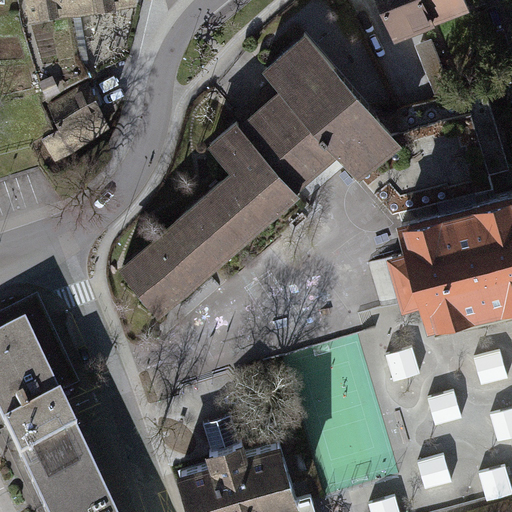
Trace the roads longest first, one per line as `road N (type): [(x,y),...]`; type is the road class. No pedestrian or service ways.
road 1 (residential): [(160,511),(54,241)]
road 2 (tertiary): [(54,241),(113,204),(141,163),(174,40),(193,18)]
road 3 (unknown): [(128,363),(302,251)]
